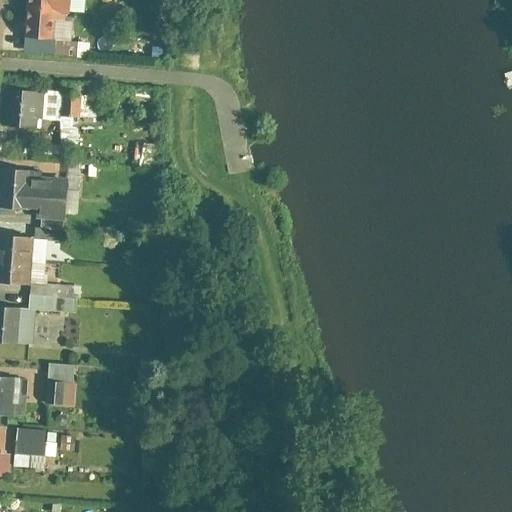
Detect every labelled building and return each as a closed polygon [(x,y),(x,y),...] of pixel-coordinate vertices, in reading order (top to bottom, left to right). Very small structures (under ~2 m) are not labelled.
[(14,0),(12,19),(42,21),(43,0),(14,0)] [(0,69),(0,110),(36,114),(38,97),(82,102),(84,79),(0,69)] [(0,147),(0,193),(31,195),(30,213),(68,215),(71,151),(0,147)] [(32,238),(0,235),(0,280),(28,283),(32,238)] [(0,306),(0,341),(33,344),(36,309),(0,306)] [(40,349),(38,388),(60,389),(62,349),(40,349)] [(0,362),(0,397),(18,399),(21,364),(0,362)] [(0,462),(3,463),(5,448),(39,451),(43,412),(13,409),(10,439),(0,438),(0,462)]
